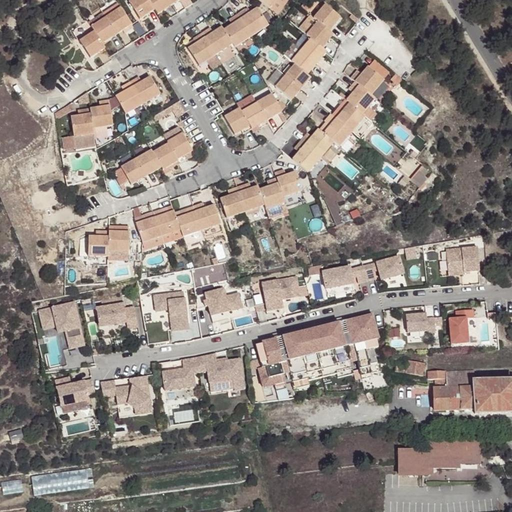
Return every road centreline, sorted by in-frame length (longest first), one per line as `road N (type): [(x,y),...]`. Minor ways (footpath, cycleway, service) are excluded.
road 1 (residential): [(106,363),(386,302),(511,291)]
road 2 (residential): [(226,169),(278,146),(358,43)]
road 3 (residential): [(226,169),(160,38)]
road 4 (residential): [(88,214),(226,169)]
road 5 (residential): [(51,101),(160,38)]
